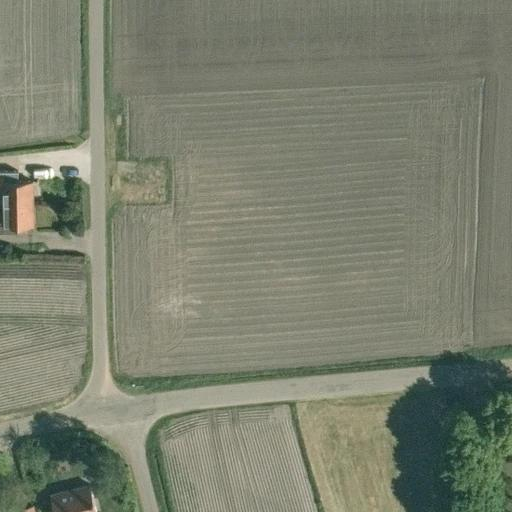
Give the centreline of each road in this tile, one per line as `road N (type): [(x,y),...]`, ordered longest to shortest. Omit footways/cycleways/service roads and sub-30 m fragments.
road 1 (tertiary): [(99,409),(511,370)]
road 2 (unclassified): [(99,409),(95,0)]
